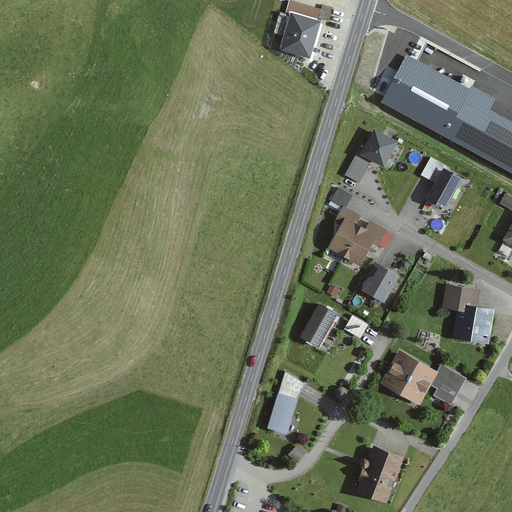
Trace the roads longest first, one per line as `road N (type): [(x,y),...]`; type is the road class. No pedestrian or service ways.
road 1 (secondary): [(365,0),(227,461)]
road 2 (residential): [(511,340),(406,511)]
road 3 (residential): [(511,292),(351,202)]
road 4 (residential): [(345,406),(304,466),(259,474)]
